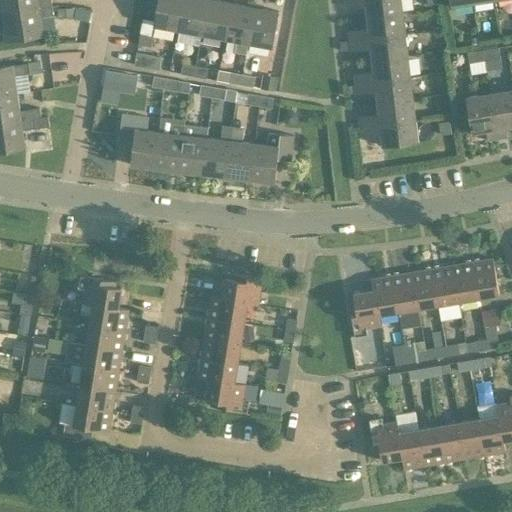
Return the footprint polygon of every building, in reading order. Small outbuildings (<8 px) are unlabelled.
[(0,0),(2,14),(51,7),(49,0),(0,0)] [(154,25),(178,30),(183,0),(158,0),(157,4),(152,3),(150,12),(156,12),(154,25)] [(183,0),(178,30),(201,34),(207,0),(183,0)] [(224,39),(231,3),(215,0),(207,0),(201,34),(224,39)] [(366,5),(367,17),(403,13),(402,11),(413,10),(412,0),(344,0),(346,7),(366,5)] [(234,51),(245,54),(254,7),(231,3),(224,39),(235,41),(234,51)] [(51,7),(2,14),(6,42),(42,36),(39,18),(52,16),(51,7)] [(254,7),(245,54),(246,54),(248,43),(272,48),(278,12),(254,7)] [(59,18),(75,17),(74,9),(58,10),(59,18)] [(349,31),(350,41),(405,34),(403,13),(367,17),(369,29),(349,31)] [(153,36),(140,34),(139,34),(137,45),(150,48),(153,36)] [(373,60),(408,56),(405,34),(350,41),(351,50),(351,51),(371,48),(373,60)] [(350,41),(340,42),(341,51),(351,50),(350,41)] [(482,50),(484,61),(500,58),(498,47),(482,50)] [(469,63),(484,61),(482,50),(467,52),(469,63)] [(134,65),(159,70),(161,57),(136,52),(134,65)] [(353,74),(355,84),(410,77),(408,56),(373,60),(374,72),(353,74)] [(28,62),(30,72),(41,70),(40,60),(28,62)] [(180,74),(193,76),(195,65),(182,63),(180,74)] [(0,96),(15,94),(13,76),(27,74),(26,64),(0,67),(0,96)] [(195,65),(193,76),(206,79),(208,68),(195,65)] [(136,76),(103,70),(100,86),(103,86),(120,90),(133,92),(136,76)] [(227,82),(239,85),(242,74),(229,72),(227,82)] [(242,74),(239,85),(253,87),(255,77),(242,74)] [(151,86),(165,89),(166,78),(154,76),(151,86)] [(263,77),(261,88),(275,90),(277,79),(263,77)] [(378,103),(413,98),(410,77),(355,84),(356,94),(376,91),(378,103)] [(166,78),(165,89),(188,93),(190,82),(166,78)] [(199,95),(212,97),(213,87),(201,84),(199,95)] [(213,87),(212,97),(224,100),(226,89),(213,87)] [(511,89),(489,94),(497,139),(507,137),(505,127),(511,125),(511,89)] [(246,104),(260,106),(261,95),(248,93),(246,104)] [(0,96),(0,124),(42,118),(40,108),(18,111),(15,94),(0,96)] [(488,140),(497,139),(489,94),(465,98),(471,133),(486,130),(488,140)] [(261,95),(260,106),(271,108),(273,98),(261,95)] [(359,116),(360,127),(416,120),(413,98),(378,103),(379,113),(359,116)] [(296,122),(297,116),(293,111),(287,111),(282,114),(282,120),(285,125),(291,126),(296,122)] [(155,168),(159,132),(146,131),(148,118),(121,115),(119,135),(133,137),(130,165),(155,168)] [(48,117),(42,118),(0,124),(0,153),(24,150),(21,131),(49,127),(48,117)] [(416,120),(360,127),(362,137),(382,134),(383,146),(418,142),(416,120)] [(450,121),(438,122),(440,134),(452,133),(450,121)] [(159,132),(155,168),(179,171),(185,124),(172,123),(171,134),(159,132)] [(203,173),(208,127),(185,124),(179,171),(203,173)] [(208,127),(203,173),(227,176),(231,140),(230,140),(232,127),(221,126),(220,139),(207,137),(208,127)] [(231,140),(227,176),(251,178),(255,143),(243,142),(245,129),(232,127),(230,140),(231,140)] [(266,144),(255,143),(251,178),(275,181),(278,160),(292,160),(294,136),(267,133),(266,144)] [(493,258),(473,261),(479,297),(499,293),(493,258)] [(473,261),(453,264),(459,300),(479,297),(473,261)] [(453,264),(433,268),(439,303),(459,300),(453,264)] [(414,271),(420,307),(439,303),(433,268),(414,271)] [(412,271),(393,274),(402,327),(421,324),(412,271)] [(241,301),(247,302),(258,304),(261,289),(267,290),(269,278),(232,272),(231,278),(225,277),(222,297),(241,301)] [(393,274),(371,278),(372,290),(375,289),(379,313),(398,310),(393,274)] [(82,304),(92,305),(119,308),(122,288),(116,287),(117,281),(80,275),(78,289),(85,290),(82,304)] [(372,290),(353,293),(354,299),(348,300),(354,336),(367,334),(366,327),(381,325),(379,313),(375,289),(372,290)] [(30,315),(33,295),(22,293),(21,303),(19,313),(30,315)] [(208,315),(244,321),(247,302),(241,301),(222,297),(212,295),(208,315)] [(129,310),(119,308),(92,305),(89,324),(126,330),(129,310)] [(205,336),(241,342),(244,321),(208,315),(205,336)] [(285,328),(295,329),(297,319),(287,318),(285,328)] [(86,344),(122,350),(126,330),(89,324),(86,344)] [(157,328),(145,326),(144,333),(156,335),(157,328)] [(293,342),(295,329),(285,328),(283,341),(293,342)] [(156,335),(144,333),(143,343),(155,344),(156,335)] [(42,357),(45,338),(33,336),(31,356),(42,357)] [(205,336),(202,357),(237,362),(241,342),(205,336)] [(487,338),(484,339),(486,349),(499,346),(497,336),(487,338)] [(486,349),(484,339),(474,340),(476,351),(486,349)] [(26,342),(16,340),(14,354),(23,356),(26,342)] [(69,363),(82,365),(119,371),(122,350),(86,344),(68,342),(67,346),(71,347),(69,363)] [(415,361),(426,359),(425,349),(417,351),(415,342),(403,344),(406,363),(415,361)] [(457,343),(459,353),(467,352),(466,342),(457,344),(457,343)] [(406,363),(403,344),(392,346),(395,365),(406,363)] [(425,349),(426,359),(447,355),(445,346),(432,348),(425,349)] [(237,362),(202,357),(198,377),(210,379),(234,381),(237,362)] [(280,358),(278,369),(288,371),(290,360),(280,358)] [(480,358),(469,360),(470,370),(482,368),(480,358)] [(470,370),(469,360),(456,362),(458,372),(470,370)] [(79,385),(116,391),(119,371),(82,365),(79,385)] [(428,367),(430,377),(441,375),(440,365),(428,367)] [(151,368),(139,366),(138,374),(150,376),(151,368)] [(407,371),(409,380),(410,380),(410,381),(430,377),(428,367),(407,371)] [(288,371),(278,369),(276,381),(286,383),(288,371)] [(389,384),(401,382),(400,372),(387,374),(389,384)] [(150,376),(138,374),(136,383),(148,385),(150,376)] [(212,399),(211,405),(247,411),(249,399),(243,398),(245,383),(234,381),(210,379),(206,398),(212,399)] [(76,406),(113,411),(116,391),(79,385),(76,406)] [(265,414),(279,416),(284,393),(262,389),(260,402),(267,403),(265,414)] [(497,415),(503,439),(511,437),(511,394),(510,395),(511,401),(495,404),(497,415)] [(109,432),(113,411),(76,406),(73,425),(65,423),(62,435),(91,440),(92,429),(109,432)] [(144,408),(133,406),(131,414),(143,416),(144,408)] [(1,423),(10,425),(12,414),(3,413),(1,423)] [(143,416),(131,414),(130,423),(142,425),(143,416)] [(479,418),(485,454),(505,450),(503,439),(497,415),(479,418)] [(382,460),(401,457),(398,432),(397,421),(382,424),(381,418),(369,420),(375,456),(381,455),(382,460)] [(458,422),(464,457),(485,454),(479,418),(458,422)] [(438,425),(444,461),(464,457),(458,422),(438,425)] [(417,429),(424,464),(444,461),(438,425),(417,429)] [(417,429),(398,432),(401,457),(403,468),(424,464),(417,429)]
